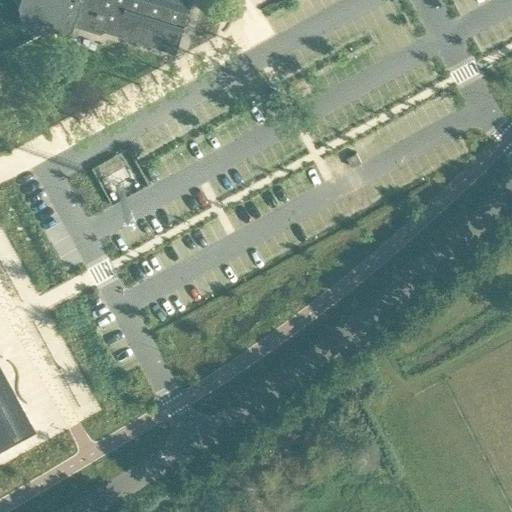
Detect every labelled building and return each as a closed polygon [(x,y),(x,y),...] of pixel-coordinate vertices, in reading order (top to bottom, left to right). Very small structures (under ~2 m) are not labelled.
[(20,0),(18,9),(27,26),(44,32),(50,29),(65,34),(71,31),(73,23),(101,32),(104,30),(175,53),(191,0),(20,0)] [(357,149),(347,154),(354,165),(362,160),(357,149)] [(312,193),(273,217),(298,258),(339,233),(338,230),(326,210),(314,192),(312,193)] [(346,197),(326,210),(338,230),(359,218),(346,197)] [(0,447),(35,429),(0,365),(0,447)]
